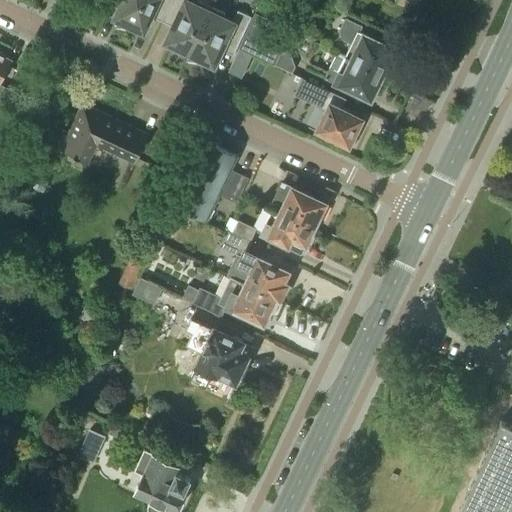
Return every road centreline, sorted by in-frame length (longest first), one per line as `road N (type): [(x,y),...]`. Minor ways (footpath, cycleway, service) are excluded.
road 1 (residential): [(427,213),(0,10)]
road 2 (tertiary): [(284,511),(427,213)]
road 3 (tertiary): [(427,213),(511,34)]
